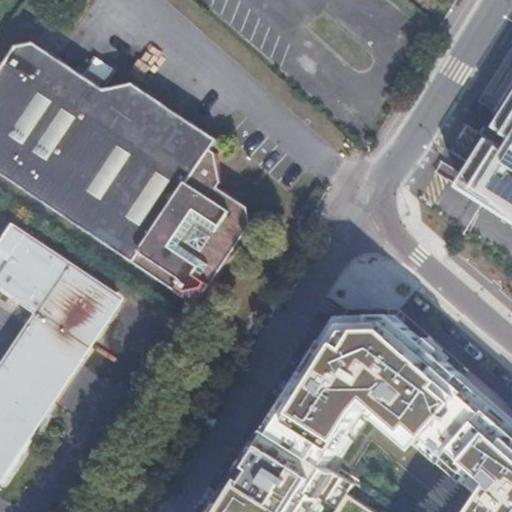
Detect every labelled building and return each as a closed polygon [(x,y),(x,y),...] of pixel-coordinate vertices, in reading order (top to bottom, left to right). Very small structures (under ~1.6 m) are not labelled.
[(131,84),(108,91),(38,45),(18,46),(0,73),(0,173),(191,301),(210,294),(253,229),(253,210),(221,188),(225,184),(221,156),(212,150),(219,140),(131,84)] [(511,97),(495,124),(511,134),(511,147),(511,149),(488,135),(457,184),(511,218),(511,97)] [(116,292),(13,223),(0,241),(0,287),(36,311),(0,363),(0,479),(1,480),(34,431),(26,425),(116,292)] [(327,340),(270,431),(328,467),(364,411),(374,400),(426,445),(431,439),(473,476),(470,480),(487,495),(475,511),(511,511),(511,427),(493,412),(465,377),(404,323),(346,324),(333,344),(327,340)] [(328,467),(270,431),(217,511),(336,511),(349,492),(353,484),(328,467)] [(378,511),(349,492),(336,511),(378,511)]
